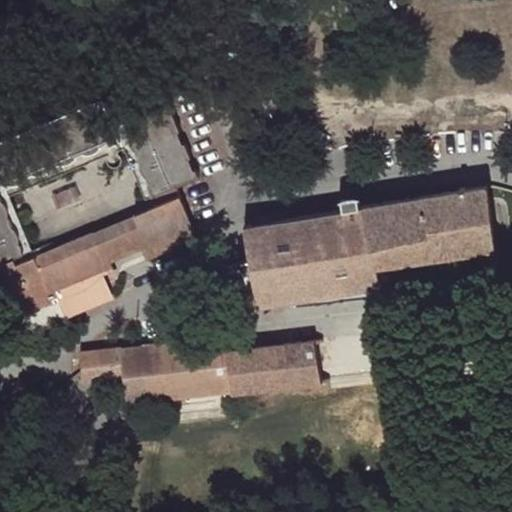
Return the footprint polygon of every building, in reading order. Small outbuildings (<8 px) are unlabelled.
[(126,141),(120,127),(118,122),(110,102),(103,99),(102,104),(95,107),(91,104),(88,110),(85,111),(79,108),(78,114),(73,117),(65,114),(63,121),(60,122),(53,118),(51,125),(47,128),(41,124),(39,131),(36,133),(30,128),(27,135),(22,138),(16,134),(13,141),(9,143),(3,140),(1,147),(0,147),(0,161),(4,172),(6,178),(9,183),(13,182),(16,183),(18,185),(22,185),(25,185),(28,183),(30,181),(32,179),(33,176),(33,173),(40,172),(42,173),(45,174),(48,174),(51,173),(54,172),(56,169),(58,167),(58,164),(64,162),(68,163),(71,163),(74,162),(76,160),(79,158),(80,155),(90,151),(92,152),(95,153),(98,152),(100,151),(103,149),(104,147),(104,145),(111,142),(116,145),(126,141)] [(155,184),(152,187),(157,196),(204,177),(201,170),(199,171),(194,159),(196,158),(191,144),(189,145),(183,130),(185,130),(178,113),(176,114),(173,106),(127,124),(129,129),(133,129),(137,139),(135,139),(139,149),(142,152),(147,165),(146,167),(149,175),(151,175),(155,184)] [(126,141),(149,199),(157,196),(152,187),(155,184),(151,175),(149,175),(146,167),(147,165),(142,152),(139,149),(135,139),(137,139),(133,129),(129,129),(127,124),(120,127),(126,141)] [(1,180),(31,251),(35,250),(9,183),(6,178),(1,180)] [(31,251),(1,180),(0,180),(0,263),(18,256),(31,251)] [(359,206),(358,195),(357,195),(356,194),(355,194),(354,194),(354,193),(353,193),(352,193),(351,193),(350,193),(349,193),(348,194),(347,194),(346,194),(345,194),(345,195),(344,195),(343,196),(342,197),(341,198),(343,208),(244,224),(257,303),(375,284),(372,264),(496,245),(486,185),(359,206)] [(154,244),(199,226),(185,195),(141,213),(154,244)] [(151,245),(139,214),(97,231),(110,262),(151,245)] [(156,248),(200,230),(199,226),(154,244),(156,248)] [(200,230),(156,248),(158,253),(202,235),(200,230)] [(97,231),(47,251),(21,262),(18,256),(0,263),(0,278),(8,294),(19,290),(28,310),(56,298),(55,295),(64,291),(70,307),(112,291),(106,276),(102,265),(110,262),(97,231)] [(18,256),(21,262),(47,251),(44,246),(35,250),(31,251),(18,256)] [(102,265),(106,276),(114,272),(110,262),(102,265)] [(122,344),(122,342),(81,347),(84,380),(125,375),(128,404),(318,383),(313,339),(229,348),(228,332),(122,344)]
